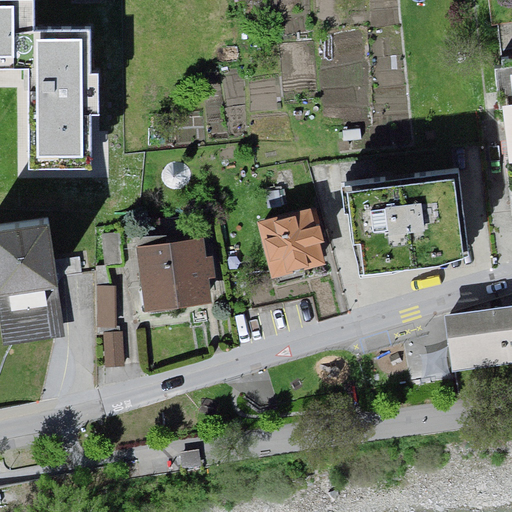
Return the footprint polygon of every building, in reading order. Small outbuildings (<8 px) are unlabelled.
[(0,53),(24,54),(28,166),(93,166),(88,28),(34,29),(34,0),(0,1),(0,53)] [(511,47),(502,48),(511,139),(511,47)] [(352,236),(361,269),(435,262),(466,254),(458,176),(349,188),(352,236)] [(260,223),(274,277),(326,263),(312,209),(260,223)] [(56,331),(63,330),(54,260),(48,217),(0,224),(0,333),(1,339),(56,331)] [(141,246),(148,303),(207,296),(204,272),(213,271),(211,255),(203,256),(201,238),(141,246)] [(116,286),(95,285),(96,327),(116,327),(116,286)] [(511,307),(450,315),(456,370),(511,363),(511,307)] [(122,332),(103,332),(105,368),(124,367),(122,332)]
